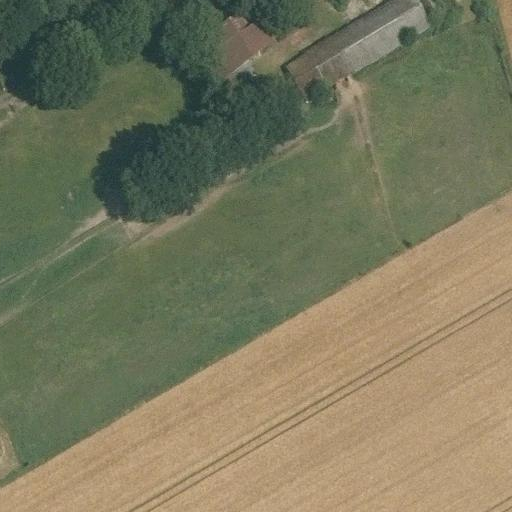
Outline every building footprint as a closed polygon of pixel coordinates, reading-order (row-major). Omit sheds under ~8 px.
[(91,0),(112,27),(148,0),(91,0)] [(224,0),(196,0),(214,28),(234,14),(224,0)] [(327,94),(431,33),(411,0),(396,0),(398,2),(306,56),(306,58),(284,71),(306,109),(328,96),(327,94)] [(144,27),(144,36),(162,37),(165,42),(204,14),(197,5),(167,26),(161,30),(160,28),(144,27)] [(227,96),(243,119),(264,105),(257,93),(260,91),(246,70),(272,52),(257,30),(260,28),(249,13),(210,38),(192,50),(215,89),(230,79),(236,91),(227,96)]
